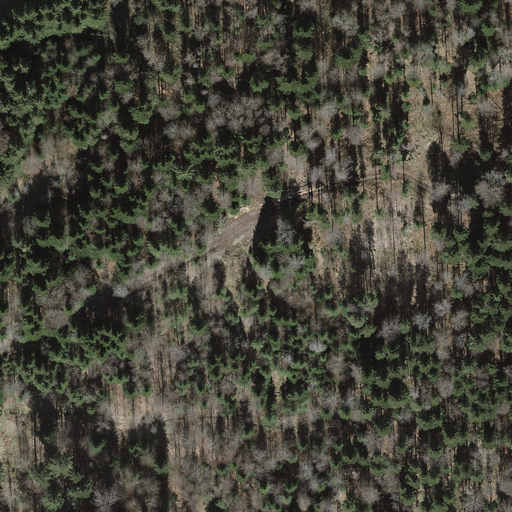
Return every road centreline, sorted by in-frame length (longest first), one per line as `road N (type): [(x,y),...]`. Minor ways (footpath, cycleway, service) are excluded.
road 1 (track): [(0,354),(307,193),(388,175),(459,204),(511,190)]
road 2 (track): [(120,453),(98,430),(0,404)]
